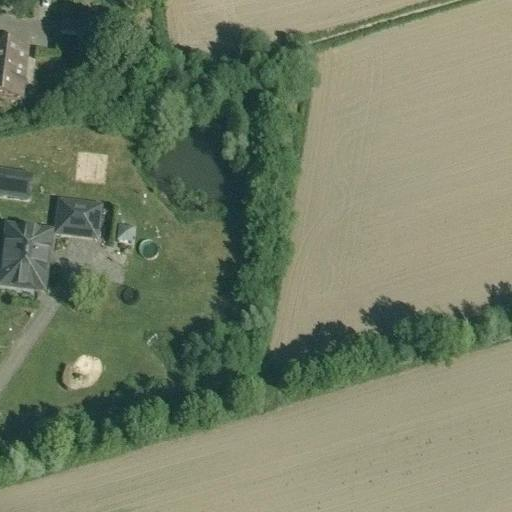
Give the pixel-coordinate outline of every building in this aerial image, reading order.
[(0,109),(28,112),(33,58),(0,55),(0,109)] [(86,79),(76,81),(72,93),(80,98),(88,96),(92,85),(86,79)] [(34,210),(38,183),(4,178),(0,205),(34,210)] [(58,237),(57,244),(103,250),(107,214),(62,209),(58,237)] [(57,244),(58,237),(10,231),(2,297),(50,303),(57,244)]
